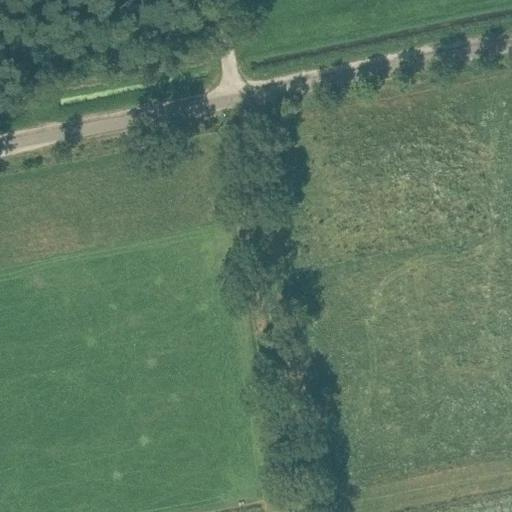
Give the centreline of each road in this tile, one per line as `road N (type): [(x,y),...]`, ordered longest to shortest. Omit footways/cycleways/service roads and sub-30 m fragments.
road 1 (unclassified): [(233,99),(511,44)]
road 2 (unclassified): [(0,146),(233,99)]
